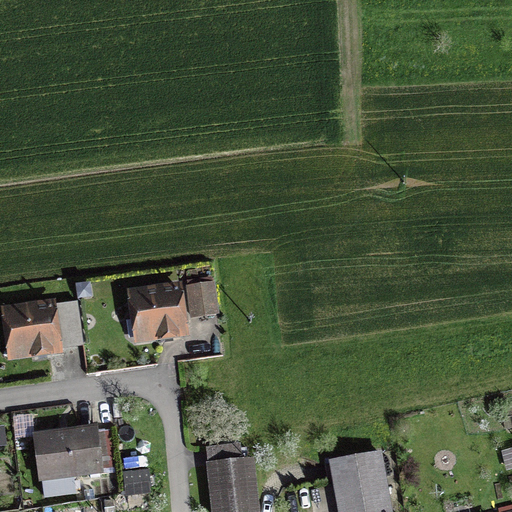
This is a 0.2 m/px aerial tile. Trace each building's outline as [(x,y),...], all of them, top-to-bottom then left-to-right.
[(212,284),(189,286),(192,317),(215,315),(212,284)] [(180,318),(192,317),(189,286),(129,292),(134,343),(182,338),(180,318)] [(77,299),(7,306),(12,348),(82,341),(77,299)] [(95,430),(33,437),(40,498),(75,495),(73,480),(101,477),(95,430)] [(236,442),(207,446),(215,511),(254,511),(248,458),(238,459),(236,442)] [(384,511),(373,450),(338,457),(347,511),(384,511)]
